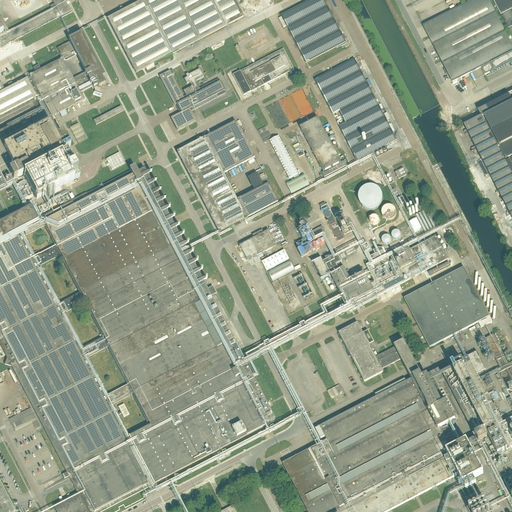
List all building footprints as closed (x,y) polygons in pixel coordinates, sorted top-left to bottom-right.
[(0,48),(71,12),(64,0),(52,0),(56,7),(9,31),(0,14),(0,48)] [(144,0),(108,19),(107,19),(108,20),(136,73),(157,62),(159,67),(168,63),(165,58),(225,27),(243,18),(233,0),(144,0)] [(306,63),(346,42),(323,0),(312,0),(281,16),(306,63)] [(511,45),(488,0),(474,0),(451,12),(461,31),(481,68),(485,76),(509,63),(511,67),(511,66),(511,45)] [(493,0),(501,16),(511,10),(511,0),(498,0),(497,0),(493,0)] [(508,29),(511,26),(511,10),(501,16),(508,29)] [(433,45),(461,31),(451,12),(423,26),(433,45)] [(452,83),(481,68),(461,31),(433,45),(452,83)] [(0,239),(38,220),(35,215),(35,214),(32,209),(31,207),(0,222),(0,191),(16,183),(14,179),(22,175),(21,172),(28,169),(28,168),(34,165),(35,165),(37,164),(37,163),(40,161),(41,162),(67,148),(68,148),(71,147),(69,144),(68,145),(62,133),(61,134),(52,117),(84,100),(80,92),(92,86),(93,88),(98,86),(98,87),(105,84),(101,77),(104,76),(82,33),(69,40),(70,43),(57,49),(60,54),(58,55),(60,60),(29,76),(30,77),(27,79),(4,90),(1,83),(0,83),(0,115),(35,97),(42,110),(0,132),(0,239)] [(233,75),(244,96),(264,85),(271,81),(294,70),(283,49),(268,57),(233,75)] [(391,129),(361,71),(355,60),(315,81),(320,92),(332,115),(339,112),(345,124),(338,127),(356,161),(397,140),(391,129)] [(200,90),(196,82),(203,78),(199,69),(188,75),(189,77),(184,79),(186,85),(189,83),(191,87),(183,91),(186,97),(183,98),(172,75),(175,74),(173,70),(170,72),(160,77),(175,106),(177,105),(181,113),(171,119),(177,131),(195,121),(190,112),(226,94),(219,80),(200,90)] [(511,92),(478,110),(481,116),(464,125),(471,139),(486,168),(495,185),(511,215),(511,218),(511,92)] [(94,121),(96,126),(123,112),(121,107),(94,121)] [(333,147),(318,119),(300,128),(323,172),(322,173),(324,178),(347,166),(345,161),(341,163),(338,157),(341,155),(336,146),(333,147)] [(246,219),(246,218),(278,203),(268,184),(268,185),(265,180),(267,179),(266,176),(264,177),(261,171),(260,169),(255,172),(256,174),(247,178),(254,192),(237,201),(223,174),(255,158),(236,122),(205,138),(177,152),(204,204),(219,233),(246,219)] [(273,139),(266,127),(258,131),(264,143),(273,139)] [(289,179),(299,175),(279,137),(270,141),(289,179)] [(377,158),(389,152),(386,147),(374,153),(377,158)] [(37,201),(75,181),(75,180),(80,178),(77,173),(67,153),(59,157),(24,175),(37,201)] [(112,170),(125,164),(119,153),(106,160),(112,170)] [(263,424),(274,419),(162,204),(144,169),(141,171),(139,167),(136,169),(135,167),(130,169),(131,171),(91,192),(91,193),(58,210),(58,209),(38,220),(0,239),(0,345),(7,358),(5,365),(11,367),(67,473),(63,475),(66,478),(69,477),(77,494),(53,506),(56,511),(101,511),(154,484),(154,485),(265,427),(263,424)] [(398,180),(407,175),(403,168),(395,173),(398,180)] [(291,194),(309,185),(304,176),(286,185),(291,194)] [(379,190),(378,189),(376,188),(375,187),(374,187),(372,186),(369,186),(368,187),(367,187),(366,187),(365,188),(364,188),(364,189),(363,189),(362,190),(361,192),(360,194),(359,195),(359,196),(359,197),(359,198),(359,199),(359,200),(359,201),(359,202),(360,203),(360,205),(361,206),(362,207),(363,208),(364,208),(365,209),(367,210),(368,210),(370,210),(372,210),(373,210),(374,210),(375,210),(376,209),(377,209),(377,208),(378,208),(379,207),(380,206),(380,205),(381,204),(382,203),(382,202),(383,200),(383,199),(383,198),(383,196),(382,195),(382,194),(382,193),(381,192),(380,191),(379,190)] [(15,197),(11,190),(7,193),(10,200),(15,197)] [(334,223),(326,203),(324,204),(323,202),(319,203),(328,225),(334,223)] [(389,220),(390,220),(391,220),(392,220),(393,219),(394,219),(394,218),(395,218),(395,217),(396,216),(396,215),(396,214),(396,213),(396,212),(396,211),(396,210),(395,209),(394,208),(393,207),(392,206),(391,206),(390,206),(389,206),(388,206),(387,206),(386,207),(385,207),(384,207),(384,208),(383,209),(383,210),(382,211),(382,212),(382,213),(382,214),(382,215),(382,216),(383,217),(383,218),(384,218),(385,219),(386,220),(387,220),(388,220),(389,220)] [(374,225),(375,225),(376,225),(377,225),(378,224),(378,223),(379,223),(379,222),(379,221),(379,220),(379,219),(378,218),(377,217),(376,217),(375,216),(374,216),(373,216),(373,217),(372,217),(371,218),(370,219),(370,220),(370,221),(370,222),(370,223),(371,224),(372,224),(372,225),(373,225),(374,225)] [(353,233),(351,228),(348,229),(343,218),(336,221),(339,228),(340,227),(344,236),(353,233)] [(334,225),(331,227),(337,240),(340,238),(334,225)] [(325,232),(322,227),(313,232),(312,230),(309,231),(313,239),(325,232)] [(389,234),(394,239),(400,234),(395,229),(389,234)] [(264,234),(262,230),(252,235),(254,239),(240,246),(248,261),(277,246),(269,231),(264,234)] [(388,235),(380,238),(383,244),(390,241),(388,235)] [(346,306),(347,306),(350,313),(377,298),(377,297),(448,260),(442,248),(436,237),(410,251),(409,249),(394,257),(400,270),(371,286),(364,273),(350,281),(341,263),(342,263),(337,255),(323,262),(321,259),(313,263),(322,280),(330,275),(346,306)] [(380,271),(385,268),(384,266),(391,262),(384,250),(368,259),(374,271),(378,269),(380,271)] [(262,262),(266,271),(289,260),(284,251),(262,262)] [(272,283),(294,271),(289,262),(267,273),(272,283)] [(492,323),(489,317),(464,268),(404,300),(429,348),(478,323),(481,328),(492,323)] [(213,287),(207,290),(211,297),(217,294),(213,287)] [(373,341),(396,331),(392,322),(397,320),(395,314),(384,319),(381,314),(378,315),(381,322),(368,328),(373,341)] [(401,359),(397,351),(395,347),(375,357),(358,323),(339,333),(364,382),(383,372),(382,369),(401,359)] [(502,372),(510,367),(508,363),(511,360),(511,357),(505,344),(499,347),(493,335),(485,339),(480,342),(490,360),(494,358),(502,372)] [(325,437),(327,441),(283,464),(308,511),(388,511),(458,476),(466,490),(476,484),(474,479),(483,474),(460,429),(451,434),(447,424),(455,420),(446,402),(434,379),(430,382),(427,377),(423,379),(420,373),(410,354),(415,352),(410,344),(406,346),(404,341),(394,346),(395,347),(397,351),(401,359),(411,380),(406,382),(405,379),(375,394),(377,398),(315,429),(321,440),(325,437)] [(486,369),(477,352),(454,364),(453,363),(451,364),(452,366),(442,371),(479,442),(484,439),(494,458),(511,448),(511,441),(499,416),(501,415),(495,404),(493,405),(477,374),(486,369)] [(12,423),(14,427),(24,421),(22,417),(12,423)] [(51,472),(40,478),(42,482),(53,476),(51,472)] [(0,511),(15,511),(0,481),(0,511)] [(469,511),(491,511),(492,511),(485,499),(467,508),(469,511)]
